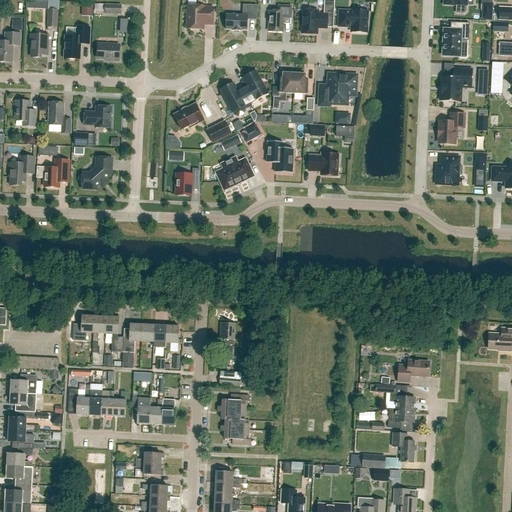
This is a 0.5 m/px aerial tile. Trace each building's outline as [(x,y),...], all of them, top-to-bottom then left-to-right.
[(444,0),(444,4),(457,5),(457,13),(464,13),(466,12),(466,0),(444,0)] [(492,21),(493,3),(482,3),(482,20),(492,21)] [(93,5),(82,4),(81,14),(93,14),(93,5)] [(121,14),(121,6),(105,5),(105,13),(121,14)] [(213,25),(214,8),(204,8),(205,7),(188,6),(187,29),(203,30),(204,24),(213,25)] [(291,18),(291,7),(278,6),(278,12),(270,12),(269,32),(283,32),(283,18),(291,18)] [(511,21),(511,7),(499,7),(498,21),(511,21)] [(57,28),(58,10),(48,9),(47,27),(57,28)] [(327,28),(327,15),(318,15),(318,11),(303,11),(302,34),(317,35),(317,28),(327,28)] [(366,33),(367,12),(352,11),(352,12),(340,11),(339,26),(352,27),(351,32),(366,33)] [(247,31),(248,16),(226,15),(226,30),(232,30),(232,31),(241,31),(241,30),(247,31)] [(450,30),(444,29),(443,56),(460,57),(460,59),(467,59),(468,40),(469,23),(451,23),(450,30)] [(89,45),(90,28),(77,27),(76,37),(65,36),(64,59),(79,60),(80,44),(89,45)] [(20,46),(21,34),(5,33),(5,42),(0,41),(0,62),(12,63),(13,46),(20,46)] [(48,55),(48,36),(31,35),(30,45),(32,45),(31,58),(41,58),(41,55),(48,55)] [(511,43),(499,43),(499,56),(511,56),(511,43)] [(119,61),(119,45),(98,44),(97,59),(110,59),(110,61),(119,61)] [(472,88),(473,70),(453,69),(453,78),(441,77),(440,101),(460,102),(461,87),(472,88)] [(479,70),(478,95),(488,96),(489,70),(479,70)] [(501,87),(502,72),(492,71),(491,87),(501,87)] [(243,90),(250,103),(266,94),(255,72),(244,78),(249,87),(243,90)] [(286,102),(286,94),(293,94),(294,74),(283,73),(283,77),(282,77),(281,78),(280,79),(280,80),(279,93),(280,93),(279,97),(274,97),(273,109),(279,109),(279,102),(286,102)] [(306,78),(306,74),(294,74),(293,94),(308,95),(308,81),(308,80),(307,79),(306,78)] [(355,95),(356,77),(329,76),(329,87),(321,87),(320,105),(329,105),(329,103),(343,104),(343,95),(355,95)] [(246,110),(252,107),(250,103),(243,90),(237,93),(232,84),(221,90),(223,93),(221,94),(223,97),(225,97),(235,116),(237,117),(240,117),(244,114),(246,112),(246,110)] [(35,127),(36,115),(36,111),(30,111),(30,102),(16,101),(15,121),(24,122),(24,126),(35,127)] [(70,134),(70,119),(63,119),(63,103),(50,103),(49,125),(62,126),(62,134),(70,134)] [(190,128),(204,121),(195,104),(174,115),(181,130),(189,126),(190,128)] [(110,129),(111,108),(96,107),(96,113),(85,112),(84,125),(95,126),(95,128),(110,129)] [(344,121),(345,114),(336,114),(335,124),(349,124),(350,121),(344,121)] [(464,128),(464,115),(450,114),(450,122),(440,122),(440,128),(439,128),(438,137),(439,137),(439,144),(454,144),(454,138),(456,138),(456,130),(455,130),(455,128),(464,128)] [(479,116),(479,131),(488,132),(488,117),(479,116)] [(293,117),(292,124),(313,125),(313,117),(293,117)] [(213,143),(231,134),(225,121),(207,130),(213,143)] [(241,133),(247,143),(262,135),(256,124),(241,133)] [(325,137),(325,126),(310,126),(310,136),(325,137)] [(336,127),(336,137),(353,137),(354,137),(354,132),(354,127),(336,127)] [(88,146),(88,134),(74,133),(74,146),(88,146)] [(230,139),(233,147),(242,143),(238,135),(230,139)] [(267,155),(267,163),(275,163),(275,173),(292,174),(293,149),(283,149),(283,143),(268,142),(267,155)] [(39,148),(39,156),(57,157),(57,149),(46,149),(39,148)] [(169,153),(168,161),(176,161),(177,153),(169,153)] [(337,160),(337,155),(322,154),(322,157),(310,157),(309,168),(319,169),(321,171),(321,175),(336,176),(337,167),(338,167),(338,160),(337,160)] [(477,154),(477,158),(481,162),(486,162),(486,154),(477,154)] [(34,174),(35,158),(21,157),(20,164),(10,164),(9,177),(10,177),(10,186),(22,186),(22,182),(25,182),(26,174),(34,174)] [(437,167),(437,171),(436,181),(439,184),(457,185),(458,174),(460,174),(460,167),(458,166),(458,158),(442,157),(441,167),(437,167)] [(111,175),(112,159),(96,158),(96,167),(89,173),(83,173),(83,175),(81,175),(79,177),(79,179),(79,181),(80,182),(82,183),(82,189),(95,190),(100,185),(103,188),(109,182),(106,179),(111,175)] [(237,163),(235,158),(222,165),(224,170),(217,173),(224,190),(227,188),(228,189),(232,187),(232,186),(253,176),(245,160),(237,163)] [(38,168),(37,178),(45,178),(44,187),(59,188),(59,182),(68,183),(68,176),(69,161),(56,160),(55,169),(45,168),(38,168)] [(492,168),(492,181),(503,182),(503,180),(506,180),(505,189),(511,189),(511,166),(507,166),(507,168),(492,168)] [(199,181),(200,169),(192,169),(192,175),(176,174),(175,195),(191,196),(192,181),(199,181)] [(485,169),(482,169),(482,171),(481,171),(476,175),(475,185),(484,186),(485,169)] [(93,334),(94,316),(82,315),(82,324),(74,324),(73,341),(86,341),(87,333),(93,334)] [(105,334),(106,317),(94,316),(93,334),(93,342),(98,342),(98,334),(105,334)] [(111,352),(123,353),(123,338),(118,337),(119,317),(106,317),(105,334),(112,335),(111,352)] [(229,324),(229,323),(224,323),(224,324),(222,324),(221,333),(220,333),(220,339),(224,340),(224,345),(230,345),(230,347),(229,347),(228,359),(236,359),(237,347),(234,347),(235,325),(229,324)] [(142,342),(143,325),(130,324),(130,338),(123,338),(123,353),(134,353),(135,342),(142,342)] [(154,343),(155,325),(143,325),(142,342),(141,350),(146,350),(147,342),(154,343)] [(165,349),(166,326),(155,325),(154,343),(153,348),(165,349)] [(166,326),(165,349),(165,351),(170,352),(171,344),(178,344),(179,326),(166,326)] [(511,341),(511,329),(502,329),(502,335),(489,334),(488,349),(502,350),(502,351),(511,351),(511,341)] [(104,366),(112,367),(112,359),(105,359),(104,366)] [(428,377),(429,362),(408,361),(408,366),(399,365),(398,382),(410,383),(410,376),(428,377)] [(10,393),(28,394),(36,394),(37,376),(21,375),(21,381),(11,381),(10,393)] [(240,387),(241,379),(220,377),(219,385),(240,387)] [(395,394),(395,387),(370,385),(370,391),(375,392),(375,393),(395,394)] [(54,392),(58,395),(62,390),(58,387),(54,392)] [(89,416),(90,398),(90,390),(85,390),(85,398),(78,398),(79,390),(69,389),(68,407),(77,407),(77,415),(89,416)] [(90,390),(90,398),(89,416),(101,416),(102,399),(102,391),(90,390)] [(113,417),(114,400),(114,392),(109,391),(109,399),(102,399),(101,416),(113,417)] [(114,400),(113,417),(125,418),(126,400),(126,392),(121,392),(121,400),(114,400)] [(16,411),(35,412),(36,394),(28,394),(10,393),(10,405),(16,405),(16,411)] [(232,445),(251,446),(251,440),(248,440),(249,421),(245,420),(246,402),(249,402),(249,396),(230,395),(230,400),(222,400),(222,407),(218,407),(218,412),(222,413),(222,420),(226,420),(225,426),(221,426),(221,432),(225,432),(224,439),(232,439),(232,445)] [(396,409),(414,411),(415,398),(390,397),(389,402),(396,403),(396,409)] [(137,418),(137,424),(150,425),(150,407),(151,399),(132,399),(131,418),(137,418)] [(161,426),(163,400),(158,400),(157,408),(150,407),(150,425),(161,426)] [(163,400),(161,426),(174,426),(175,409),(174,409),(175,400),(163,400)] [(414,411),(396,409),(389,409),(388,415),(388,428),(400,429),(401,422),(413,423),(414,411)] [(15,417),(9,417),(9,429),(26,430),(34,431),(34,426),(26,425),(27,419),(35,419),(35,412),(16,411),(15,417)] [(384,431),(384,424),(371,423),(370,431),(384,431)] [(13,448),(17,448),(33,449),(34,443),(34,435),(26,435),(26,430),(9,429),(8,442),(13,442),(13,448)] [(413,463),(414,442),(406,441),(407,434),(393,434),(392,447),(401,447),(401,462),(413,463)] [(33,456),(33,449),(17,448),(17,454),(7,454),(7,466),(24,467),(32,467),(33,462),(25,462),(25,455),(33,456)] [(136,463),(161,465),(161,458),(164,458),(165,454),(145,453),(144,459),(136,459),(136,463)] [(385,469),(385,463),(385,456),(362,455),(362,468),(385,469)] [(160,471),(161,465),(136,463),(135,468),(144,468),(143,475),(163,476),(164,471),(160,471)] [(313,467),(313,463),(303,463),(303,466),(304,466),(303,479),(312,479),(313,467)] [(24,474),(24,467),(7,466),(6,478),(16,479),(16,485),(31,485),(32,474),(24,474)] [(388,482),(389,470),(374,469),(373,481),(388,482)] [(215,483),(241,484),(241,479),(233,479),(233,472),(213,471),(213,476),(216,476),(215,483)] [(389,479),(399,479),(400,471),(390,471),(389,479)] [(240,488),(241,484),(215,483),(215,489),(212,489),(212,493),(232,494),(232,488),(240,488)] [(5,503),(23,503),(30,504),(31,485),(16,485),(15,491),(6,490),(5,503)] [(150,496),(170,497),(170,493),(167,493),(168,486),(142,485),(142,489),(151,490),(150,496)] [(49,496),(58,496),(58,488),(49,488),(49,496)] [(303,511),(305,498),(296,498),(296,491),(282,490),(281,503),(289,504),(288,511),(303,511)] [(415,511),(416,499),(409,498),(409,490),(395,490),(394,504),(399,505),(399,511),(415,511)] [(231,500),(232,494),(212,493),(212,497),(215,498),(214,504),(240,505),(240,501),(231,500)] [(170,502),(170,497),(150,496),(150,503),(142,502),(141,506),(167,508),(167,501),(170,502)] [(384,511),(385,501),(372,500),(359,499),(358,508),(360,508),(360,511),(384,511)] [(30,511),(30,504),(23,503),(5,503),(4,511),(30,511)]
